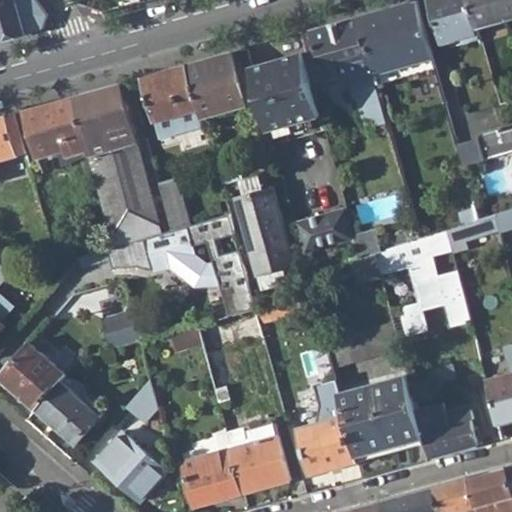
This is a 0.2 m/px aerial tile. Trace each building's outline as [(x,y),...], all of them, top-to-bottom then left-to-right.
[(0,0),(0,40),(46,28),(51,15),(39,0),(0,0)] [(418,0),(361,16),(377,75),(435,58),(418,0)] [(464,37),(466,43),(484,38),(481,27),(472,0),(433,0),(446,43),(464,37)] [(472,0),(481,27),(509,19),(503,0),(472,0)] [(511,0),(503,0),(509,19),(511,17),(511,0)] [(361,16),(312,30),(319,51),(307,54),(315,82),(326,79),(328,82),(353,75),(369,129),(391,122),(380,83),(377,75),(361,16)] [(249,104),(235,52),(190,64),(205,117),(249,104)] [(254,67),(272,131),(325,115),(315,82),(307,54),(307,52),(254,67)] [(438,67),(435,58),(377,75),(380,83),(438,67)] [(208,125),(205,117),(190,64),(144,77),(163,139),(208,125)] [(94,164),(118,245),(167,231),(123,83),(75,97),(91,151),(93,160),(102,158),(103,162),(94,164)] [(73,155),(91,151),(75,97),(27,110),(41,158),(72,150),(73,155)] [(0,180),(0,181),(0,180),(0,160),(29,152),(18,113),(0,118),(0,180)] [(511,127),(504,130),(502,126),(484,131),(482,135),(488,157),(511,150),(511,127)] [(488,157),(482,135),(459,142),(466,164),(488,157)] [(162,180),(176,229),(194,223),(181,175),(162,180)] [(238,196),(261,273),(273,270),(298,263),(275,185),(238,196)] [(511,208),(497,213),(502,229),(511,226),(511,208)] [(239,230),(234,212),(194,223),(176,229),(167,231),(118,245),(109,248),(116,266),(128,266),(139,264),(154,267),(174,261),(200,280),(224,278),(225,282),(234,313),(259,306),(261,305),(244,246),(225,251),(220,235),(239,230)] [(449,228),(454,243),(502,229),(497,213),(481,218),(449,228)] [(380,249),(385,247),(379,227),(357,233),(363,254),(380,249)] [(380,249),(384,264),(415,257),(409,240),(385,247),(380,249)] [(357,255),(364,280),(386,274),(384,264),(380,249),(363,254),(357,255)] [(0,257),(0,331),(8,323),(4,320),(16,306),(0,293),(0,285),(11,273),(6,269),(11,263),(2,255),(0,257)] [(199,284),(225,282),(224,278),(200,280),(174,261),(154,267),(156,272),(174,266),(199,284)] [(259,306),(264,321),(313,308),(307,292),(261,305),(259,306)] [(200,322),(222,405),(233,403),(229,387),(234,374),(226,346),(267,334),(264,321),(259,306),(234,313),(200,322)] [(106,317),(115,346),(142,338),(155,335),(148,314),(136,317),(133,309),(106,317)] [(2,376),(37,407),(62,378),(68,371),(32,341),(2,376)] [(501,422),(511,419),(511,372),(490,379),(501,422)] [(349,412),(362,461),(430,442),(421,405),(412,373),(343,391),(349,412)] [(37,407),(78,442),(103,414),(62,378),(37,407)] [(129,405),(148,421),(161,407),(153,378),(129,405)] [(444,398),(421,405),(430,442),(434,456),(497,439),(490,412),(474,416),(472,409),(463,411),(462,406),(446,410),(444,398)] [(362,461),(349,412),(300,426),(314,473),(362,461)] [(234,448),(246,492),(295,479),(279,421),(253,429),(255,434),(231,439),(234,448)] [(98,460),(144,500),(170,469),(124,429),(98,460)] [(246,492),(234,448),(185,461),(197,506),(246,492)] [(472,477),(481,511),(511,511),(511,476),(509,466),(472,477)] [(442,511),(481,511),(472,477),(436,486),(442,511)] [(442,511),(436,486),(384,501),(387,511),(442,511)] [(341,511),(387,511),(384,501),(341,511)]
